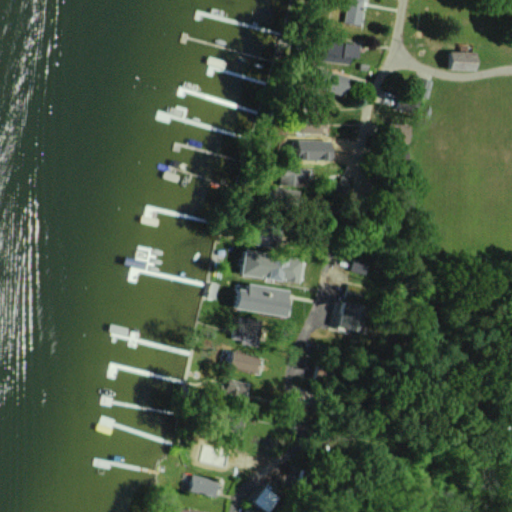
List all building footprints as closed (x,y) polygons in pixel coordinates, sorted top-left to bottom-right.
[(361,0),(344,0),(341,21),(358,24),(361,0)] [(341,55),(356,57),(358,44),(343,42),(341,55)] [(446,66),(473,67),(473,52),(447,51),(446,66)] [(295,159),(329,159),(329,140),(295,140),(295,159)] [(300,186),(301,170),(279,168),(278,185),(300,186)] [(241,273),(298,283),(302,259),(245,249),(241,273)] [(354,255),(349,270),(371,277),(375,261),(354,255)] [(287,316),(291,289),(249,282),(248,290),(238,288),(235,307),(287,316)] [(362,306),(334,299),(328,324),(356,331),(362,306)] [(259,359),(234,350),(229,364),(254,373),(259,359)] [(246,384),(229,378),(224,393),(241,398),(246,384)] [(218,482),(191,474),(187,488),(214,496),(218,482)] [(268,511),(277,495),(262,486),(252,502),(268,511)]
